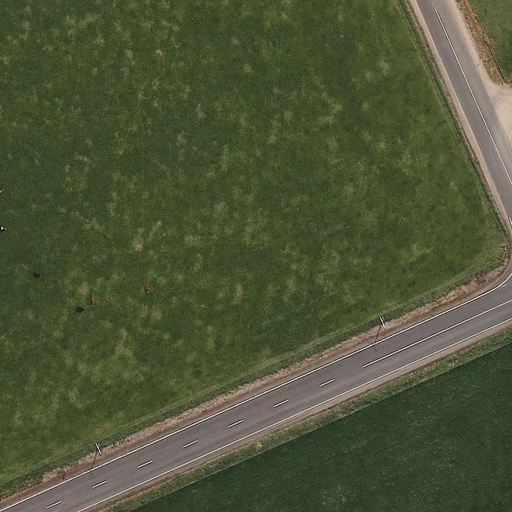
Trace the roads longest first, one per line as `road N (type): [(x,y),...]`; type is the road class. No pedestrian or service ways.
road 1 (secondary): [(36,511),(511,298)]
road 2 (unclassified): [(430,0),(511,185)]
